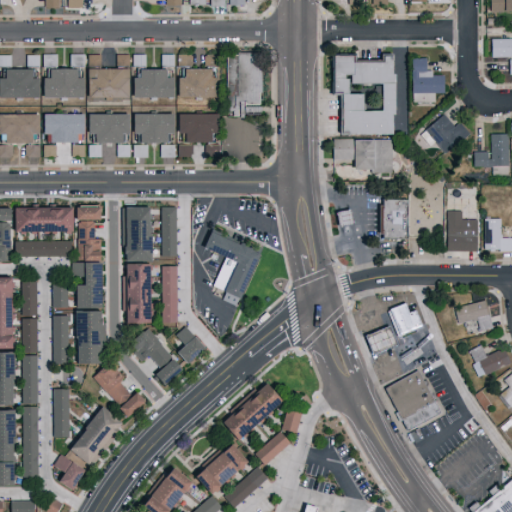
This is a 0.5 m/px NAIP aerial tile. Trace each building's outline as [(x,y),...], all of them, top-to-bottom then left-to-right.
[(511,38),(489,38),(489,56),(508,57),(507,74),(511,73),(511,38)] [(55,54),(41,53),(41,66),(55,66),(55,54)] [(82,65),(82,53),(68,53),(68,65),(82,65)] [(86,65),(99,65),(98,53),(86,54),(86,65)] [(143,53),(130,54),(130,63),(138,63),(138,64),(143,64),(143,53)] [(172,53),(159,53),(159,64),(171,64),(172,53)] [(176,64),(190,64),(190,53),(176,54),(176,64)] [(24,65),(37,66),(38,54),(25,54),(24,65)] [(127,54),(114,54),(114,64),(127,65),(127,54)] [(389,134),(390,54),(377,54),(377,60),(348,60),(348,55),(329,54),(329,94),(338,94),(338,133),(389,134)] [(263,119),(229,119),(228,70),(228,59),(263,57),(263,62),(263,70),(264,119),(263,119)] [(424,57),(409,57),(410,102),(434,101),(434,92),(442,92),(441,72),(424,73),(424,57)] [(124,97),(125,68),(85,67),(84,96),(124,97)] [(207,67),(180,68),(181,76),(174,76),(174,97),(215,96),(215,76),(208,77),(207,67)] [(0,77),(0,96),(35,97),(35,77),(28,77),(28,68),(1,68),(1,78),(0,77)] [(73,68),(45,68),(45,77),(38,77),(39,97),(79,96),(79,77),(73,77),(73,68)] [(129,97),(169,96),(169,76),(162,77),(162,68),(135,68),(135,76),(128,77),(129,97)] [(129,113),(129,133),(135,133),(136,142),(163,142),(163,133),(170,133),(169,112),(129,113)] [(28,134),(36,133),(35,113),(0,114),(0,132),(1,133),(2,143),(28,142),(28,134)] [(46,142),(73,141),(73,133),(79,133),(79,113),(39,114),(39,133),(46,133),(46,142)] [(84,113),(84,133),(91,132),(91,142),(118,142),(117,133),(125,133),(125,113),(84,113)] [(214,113),(175,113),(175,132),(181,132),(181,141),(208,142),(208,132),(214,132),(214,113)] [(452,126),(443,113),(424,127),(441,152),(467,134),(459,121),(452,126)] [(506,133),(488,133),(489,151),(471,151),(471,166),(489,166),(490,174),(507,174),(506,133)] [(127,156),(127,143),(114,144),(114,156),(127,156)] [(173,144),(159,143),(158,156),(172,156),(173,144)] [(191,144),(176,143),(176,155),(191,156),(191,144)] [(383,183),(335,183),(335,143),(385,143),(393,143),(394,181),(385,181),(383,181),(383,183)] [(10,144),(0,144),(0,156),(11,156),(10,144)] [(145,156),(145,144),(130,144),(131,157),(145,156)] [(9,232),(70,231),(69,206),(9,208),(9,232)] [(95,219),(95,206),(71,206),(71,220),(95,219)] [(146,261),(146,206),(119,206),(120,261),(146,261)] [(176,206),(159,206),(158,255),(175,255),(176,206)] [(386,245),(385,245),(385,206),(410,206),(411,245),(386,245)] [(349,224),(347,209),(334,210),(336,225),(349,224)] [(461,250),(475,250),(475,218),(460,218),(460,210),(445,210),(444,250),(461,251),(461,250)] [(499,218),(482,218),(482,249),(511,249),(511,237),(499,237),(499,218)] [(96,261),(96,239),(91,238),(92,220),(75,220),(74,260),(96,261)] [(0,221),(0,261),(8,261),(8,221),(0,221)] [(233,305),(255,251),(205,231),(198,248),(232,261),(226,277),(216,273),(210,286),(223,291),(220,299),(233,305)] [(12,257),(70,255),(70,240),(11,241),(12,257)] [(96,261),(69,262),(69,275),(78,275),(79,284),(71,284),(72,308),(98,308),(96,261)] [(147,322),(146,263),(119,263),(121,323),(147,322)] [(175,322),(175,265),(159,265),(159,322),(175,322)] [(35,281),(19,281),(19,315),(35,315),(35,281)] [(65,307),(65,284),(49,284),(50,307),(65,307)] [(478,330),(490,328),(484,300),(452,306),(456,322),(475,318),(478,330)] [(402,309),(405,315),(411,313),(418,329),(396,336),(386,311),(390,309),(401,305),(402,309)] [(72,363),(97,363),(96,311),(77,311),(78,321),(72,321),(72,329),(75,328),(75,337),(72,337),(72,363)] [(49,315),(50,363),(66,363),(65,315),(49,315)] [(19,318),(20,352),(36,352),(35,318),(19,318)] [(202,345),(183,325),(172,335),(180,343),(171,352),(183,364),(202,345)] [(157,368),(150,374),(158,385),(179,368),(145,327),(125,344),(139,361),(147,355),(157,368)] [(380,350),(369,355),(361,336),(380,329),(385,327),(393,345),(380,350)] [(466,350),(477,376),(509,363),(502,347),(484,355),(479,344),(466,350)] [(0,404),(9,405),(8,351),(0,351),(0,404)] [(36,354),(19,355),(20,403),(36,403),(36,354)] [(119,381),(122,378),(108,363),(91,377),(117,405),(114,408),(122,417),(138,402),(119,381)] [(511,404),(511,371),(511,370),(497,383),(503,390),(497,395),(509,408),(511,404)] [(413,434),(411,436),(410,434),(387,394),(386,391),(387,391),(420,376),(443,417),(413,434)] [(277,404),(260,383),(215,421),(231,441),(277,404)] [(66,436),(66,389),(51,388),(50,436),(66,436)] [(36,406),(19,406),(20,478),(37,478),(36,406)] [(84,465),(116,420),(96,406),(64,450),(84,465)] [(300,412),(286,407),(278,428),(293,433),(300,412)] [(0,460),(9,461),(10,410),(0,409),(0,460)] [(287,442),(277,431),(252,454),(262,465),(287,442)] [(243,461),(225,442),(190,475),(207,494),(243,461)] [(66,490),(80,468),(58,453),(50,465),(60,471),(53,481),(66,490)] [(8,462),(0,462),(0,485),(8,485),(8,462)] [(266,476),(256,465),(222,497),(232,508),(266,476)] [(143,511),(161,511),(164,508),(165,509),(186,483),(165,467),(145,493),(135,506),(143,511)] [(511,511),(469,511),(511,474),(511,511)] [(189,511),(211,511),(220,504),(210,493),(189,511)] [(53,511),(59,502),(49,496),(40,509),(44,511),(53,511)] [(32,511),(32,500),(6,501),(6,511),(32,511)] [(310,511),(311,507),(296,503),(293,511),(310,511)]
